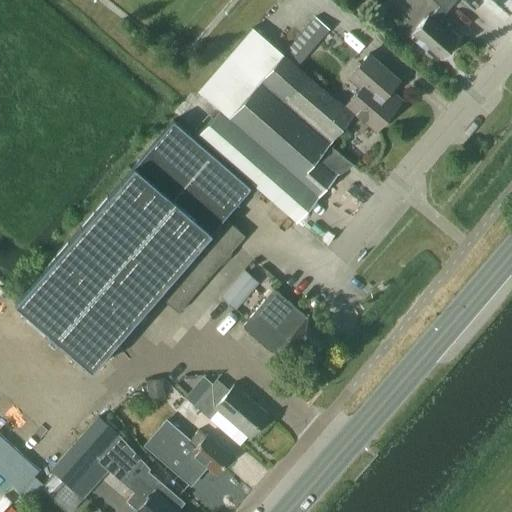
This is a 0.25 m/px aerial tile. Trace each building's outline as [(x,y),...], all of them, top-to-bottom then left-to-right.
[(432,0),(439,6),(411,38),(437,60),(458,35),(440,19),(456,0),(432,0)] [(312,58),(339,27),(324,13),(296,45),(312,58)] [(307,75),(283,54),(252,28),(198,91),(219,109),(197,135),(296,221),(318,196),(338,172),(340,173),(353,164),(329,143),(332,140),(353,115),(307,75)] [(348,77),(360,88),(346,105),(376,131),(402,100),(390,90),(399,79),(369,54),(348,77)] [(91,370),(157,294),(178,312),(245,236),(224,217),(250,187),(173,120),(14,303),(91,370)] [(245,268),(221,295),(236,308),(260,280),(245,268)] [(272,289),(240,326),(272,353),(275,349),(287,359),(297,347),(315,363),(327,348),(326,347),(334,337),(308,314),(306,316),(294,306),(293,307),(272,289)] [(163,378),(147,379),(148,394),(165,393),(163,378)] [(217,379),(211,386),(202,379),(186,398),(210,418),(217,410),(248,436),(251,433),(254,435),(260,428),(257,426),(267,413),(234,385),(230,390),(217,379)] [(177,384),(173,387),(184,397),(187,393),(177,384)] [(54,475),(42,489),(53,498),(65,484),(81,498),(106,469),(135,493),(127,502),(138,511),(137,511),(177,511),(184,504),(148,473),(150,470),(118,434),(98,417),(51,472),(54,475)] [(190,441),(176,429),(165,420),(144,445),(192,485),(207,467),(216,474),(232,456),(206,434),(205,436),(199,431),(190,441)]
